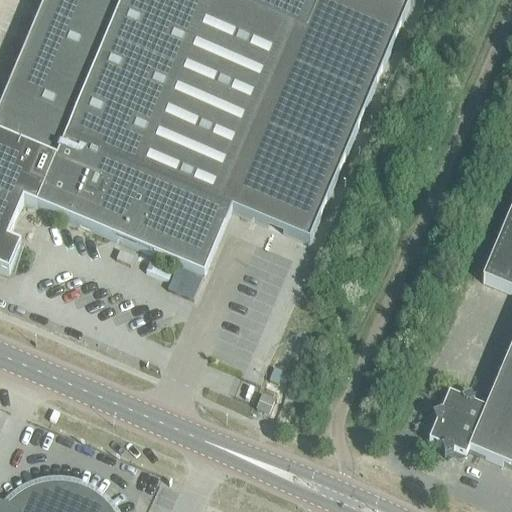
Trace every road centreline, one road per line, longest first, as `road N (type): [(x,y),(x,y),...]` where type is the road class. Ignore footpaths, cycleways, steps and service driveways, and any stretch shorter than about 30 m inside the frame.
road 1 (tertiary): [(214,447),(0,356)]
road 2 (tertiary): [(395,511),(214,447)]
road 3 (tertiary): [(214,447),(341,511)]
